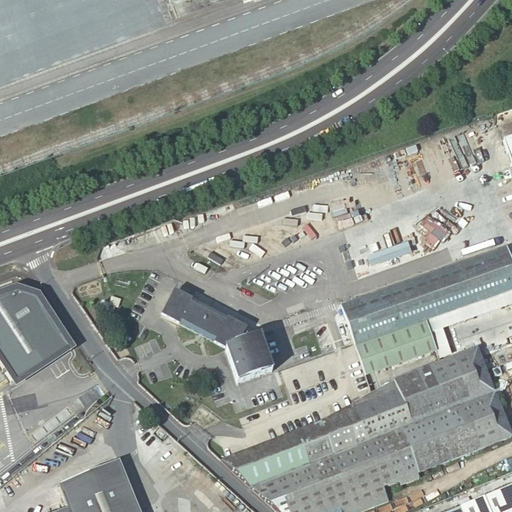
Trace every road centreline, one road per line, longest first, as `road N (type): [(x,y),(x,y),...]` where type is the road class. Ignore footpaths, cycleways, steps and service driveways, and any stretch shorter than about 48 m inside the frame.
road 1 (secondary): [(27,243),(348,116),(419,67),(483,0)]
road 2 (secondary): [(456,0),(396,56),(282,126),(18,223)]
road 3 (unclassified): [(27,243),(117,376),(265,511)]
